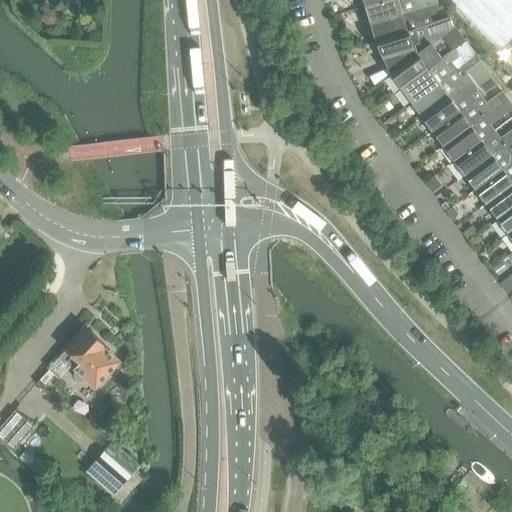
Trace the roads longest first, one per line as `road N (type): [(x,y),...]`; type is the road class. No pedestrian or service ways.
road 1 (residential): [(511,322),(366,128),(331,66),(309,0)]
road 2 (primary): [(192,221),(210,410),(205,511)]
road 3 (tertiary): [(511,436),(398,326),(312,226)]
road 4 (primary): [(234,511),(239,407),(227,226)]
road 5 (unclassified): [(180,511),(188,445),(166,231)]
road 6 (unclassified): [(295,511),(303,469),(275,391),(260,280)]
road 7 (primary): [(177,0),(192,221)]
road 8 (primary): [(226,193),(208,0)]
road 9 (tertiary): [(111,237),(53,224),(0,181)]
road 10 (unknown): [(82,235),(0,326)]
